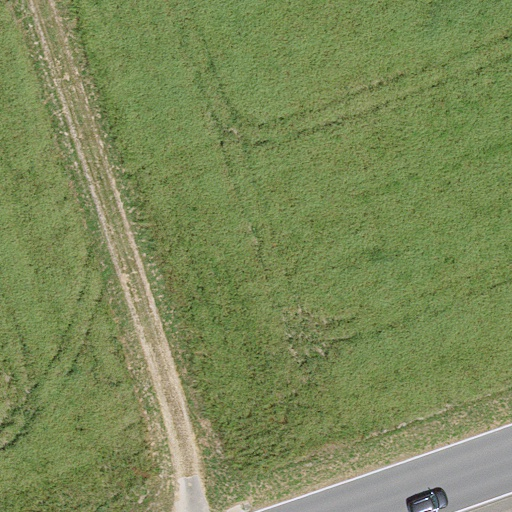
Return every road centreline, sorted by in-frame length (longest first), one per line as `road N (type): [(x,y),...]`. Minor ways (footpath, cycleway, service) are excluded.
road 1 (track): [(195,511),(187,459),(43,0)]
road 2 (secondary): [(511,457),(361,511)]
